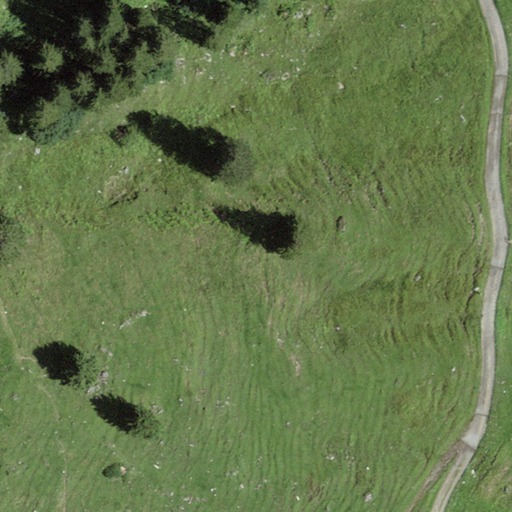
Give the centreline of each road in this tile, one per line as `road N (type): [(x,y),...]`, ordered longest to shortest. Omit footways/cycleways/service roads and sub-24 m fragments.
road 1 (track): [(504,242),(493,316),(498,391),(485,451),(445,511)]
road 2 (track): [(492,0),(508,37),(495,179),(504,242)]
road 3 (track): [(415,511),(498,391)]
